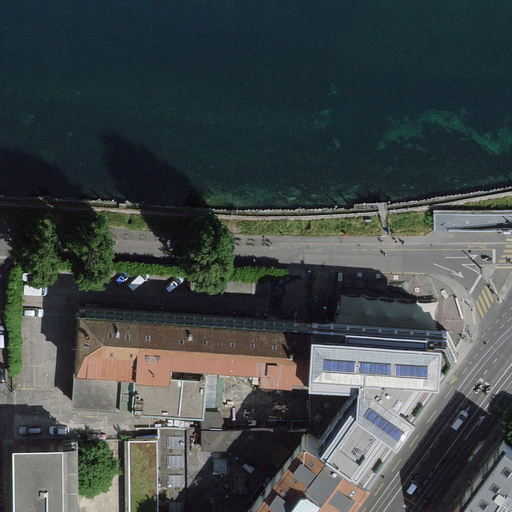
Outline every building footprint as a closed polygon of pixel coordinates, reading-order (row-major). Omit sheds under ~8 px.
[(280,374),(310,375),(313,322),(80,307),(76,364),(171,370),(172,356),(217,359),(263,362),(263,373),(280,374)] [(447,332),(313,322),(310,375),(310,431),(368,472),(457,348),(447,332)] [(171,370),(216,374),(217,359),(172,356),(171,370)] [(216,374),(171,370),(76,364),(74,403),(203,411),(214,412),(216,374)] [(280,374),(263,373),(254,372),(254,381),(280,384),(280,374)] [(214,412),(203,411),(203,420),(203,430),(221,430),(221,420),(221,412),(214,412)] [(262,497),(310,431),(307,428),(221,430),(203,430),(158,427),(158,438),(160,511),(175,511),(210,463),(262,497)] [(339,511),(368,472),(310,431),(262,497),(259,500),(275,511),(339,511)] [(511,511),(511,442),(504,437),(466,489),(498,511),(511,511)] [(16,511),(80,511),(80,438),(16,439),(16,511)] [(130,511),(160,511),(158,438),(128,439),(130,511)] [(210,463),(175,511),(250,511),(259,500),(262,497),(210,463)] [(450,511),(498,511),(466,489),(450,511)] [(275,511),(259,500),(250,511),(275,511)]
